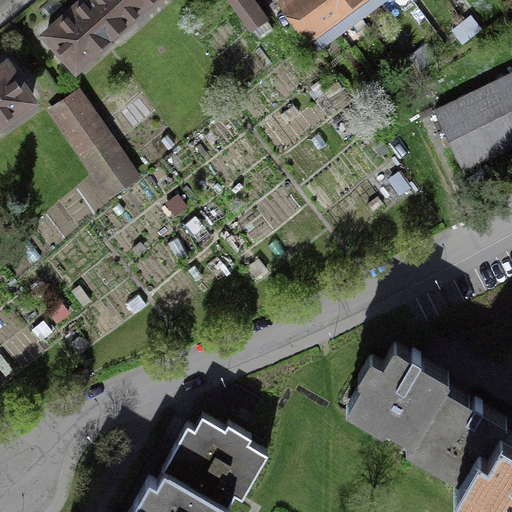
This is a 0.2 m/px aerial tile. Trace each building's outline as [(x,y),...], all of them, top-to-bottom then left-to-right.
[(159,0),(77,0),(39,34),(76,75),(159,0)] [(255,0),(229,0),(251,29),(268,17),(255,0)] [(286,0),(283,2),(316,46),(338,30),(314,0),(286,0)] [(347,0),(314,0),(338,30),(358,15),(347,0)] [(347,0),(358,15),(378,0),(347,0)] [(469,16),(453,29),(463,42),(480,29),(469,16)] [(511,50),(511,74),(436,111),(463,167),(511,143),(511,43),(509,45),(511,50)] [(408,57),(418,70),(435,57),(425,44),(408,57)] [(0,129),(41,101),(8,54),(0,59),(0,129)] [(376,96),(392,84),(382,71),(366,83),(376,96)] [(143,170),(82,81),(65,93),(44,107),(107,197),(143,170)] [(390,356),(375,348),(365,366),(368,368),(347,405),(384,426),(408,440),(401,451),(455,482),(506,511),(511,511),(511,412),(480,394),(449,376),(455,365),(425,347),(402,334),(390,356)] [(224,422),(203,410),(199,417),(191,413),(178,437),(162,466),(150,459),(137,483),(120,511),(226,511),(239,490),(244,493),(269,448),(246,436),(251,427),(228,415),(224,422)]
